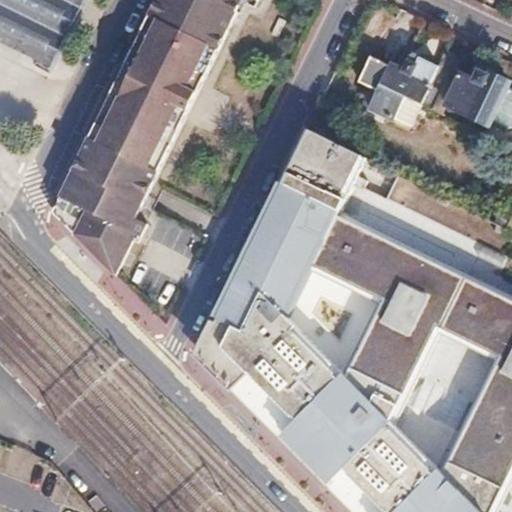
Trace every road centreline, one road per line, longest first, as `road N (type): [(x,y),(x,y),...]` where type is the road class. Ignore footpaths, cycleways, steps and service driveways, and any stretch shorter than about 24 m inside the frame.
road 1 (residential): [(160,369),(346,0)]
road 2 (residential): [(129,0),(20,228)]
road 3 (residential): [(160,369),(312,511)]
road 4 (residential): [(20,228),(160,369)]
